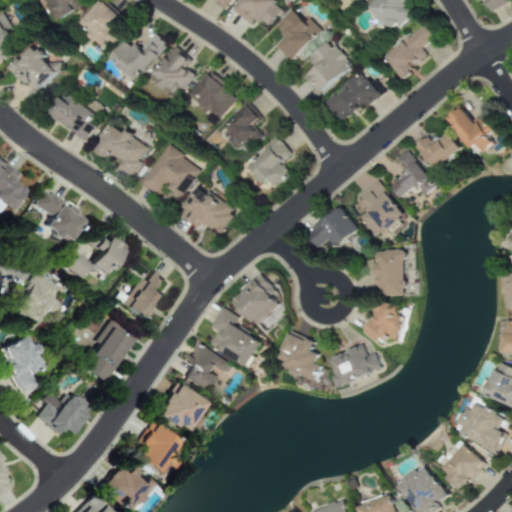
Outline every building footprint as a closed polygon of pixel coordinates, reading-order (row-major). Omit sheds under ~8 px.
[(75,0),(40,0),(52,24),(80,9),(75,0)] [(211,0),(222,8),(228,0),(211,0)] [(239,0),(232,10),(262,33),(282,8),(271,0),(239,0)] [(416,12),(406,0),(376,0),(366,9),(389,35),(416,12)] [(477,0),(479,4),(485,1),(490,12),(511,3),(509,0),(477,0)] [(100,47),(104,43),(109,47),(126,27),(98,2),(76,26),(100,47)] [(317,34),(293,10),(272,30),(280,38),(273,45),(289,62),(317,34)] [(427,59),(419,50),(435,36),(424,24),(383,59),(401,80),(427,59)] [(0,62),(10,57),(6,48),(10,46),(0,26),(0,62)] [(108,61),(135,84),(168,45),(155,33),(142,48),(135,43),(132,46),(126,41),(108,61)] [(316,96),(349,67),(327,41),(305,60),(313,70),(301,79),(316,96)] [(30,94),(24,99),(33,110),(46,98),(37,89),(56,73),(32,46),(7,68),(30,94)] [(186,68),(191,61),(175,47),(149,78),(175,100),(195,76),(186,68)] [(322,106),(342,127),(377,95),(357,73),(322,106)] [(186,97),(213,123),(234,101),(207,75),(186,97)] [(71,102),(68,107),(55,99),(45,116),(81,139),(95,116),(71,102)] [(254,128),(259,123),(245,107),(221,128),(244,154),(262,137),(254,128)] [(493,131),(482,117),(472,124),(459,107),(444,118),(475,157),(493,144),(487,136),(493,131)] [(126,172),(144,149),(112,125),(95,148),(126,172)] [(459,151),(446,132),(428,146),(423,139),(414,146),(433,170),(459,151)] [(290,158),(279,142),(246,167),(266,194),(291,175),(282,164),(290,158)] [(199,169),(163,147),(139,185),(157,196),(162,188),(179,199),(199,169)] [(389,185),(401,200),(416,188),(423,196),(435,187),(405,151),(393,160),(404,173),(389,185)] [(10,184),(15,174),(0,164),(0,206),(11,213),(23,191),(10,184)] [(233,211),(199,187),(179,215),(196,228),(199,224),(216,235),(233,211)] [(379,187),(361,202),(367,210),(358,217),(375,238),(402,216),(379,187)] [(63,243),(79,217),(40,191),(29,207),(44,217),(38,226),(63,243)] [(310,234),(321,246),(330,238),(341,250),(363,230),(342,206),(310,234)] [(97,278),(117,250),(86,229),(59,269),(77,282),(85,270),(97,278)] [(404,296),(404,251),(376,251),(376,296),(404,296)] [(166,283),(143,269),(118,309),(141,323),(166,283)] [(277,304),(271,299),(280,290),(260,271),(230,302),(255,327),(277,304)] [(27,333),(54,288),(30,274),(3,319),(27,333)] [(404,309),(371,307),(369,340),(402,342),(404,309)] [(208,345),(245,368),(262,340),(219,312),(210,327),(217,332),(208,345)] [(511,357),(511,322),(504,322),(501,356),(511,357)] [(125,342),(102,328),(76,371),(99,385),(125,342)] [(313,378),(318,354),(311,352),(313,341),(284,335),(276,371),(313,378)] [(0,344),(0,368),(10,394),(29,386),(24,372),(33,368),(20,337),(0,344)] [(328,359),(340,387),(378,371),(366,342),(328,359)] [(228,364),(197,344),(178,373),(206,391),(216,376),(211,373),(215,366),(224,372),(228,364)] [(511,370),(495,363),(481,395),(511,408),(511,370)] [(177,434),(198,405),(169,384),(148,414),(177,434)] [(29,414),(60,441),(86,412),(66,394),(56,405),(45,396),(29,414)] [(503,435),(497,432),(504,419),(472,401),(455,432),(493,453),(503,435)] [(125,455),(152,476),(159,466),(164,470),(170,462),(162,457),(172,444),(146,426),(125,455)] [(458,492),(484,466),(463,444),(436,470),(458,492)] [(0,492),(8,486),(0,475),(0,460),(1,460),(0,459),(0,492)] [(118,474),(111,467),(90,487),(115,511),(119,511),(145,486),(125,466),(118,474)] [(396,482),(412,511),(427,511),(446,502),(426,466),(396,482)] [(402,511),(401,509),(396,511),(390,495),(356,507),(357,511),(402,511)] [(101,511),(88,498),(74,511),(101,511)] [(345,511),(343,502),(311,511),(345,511)]
